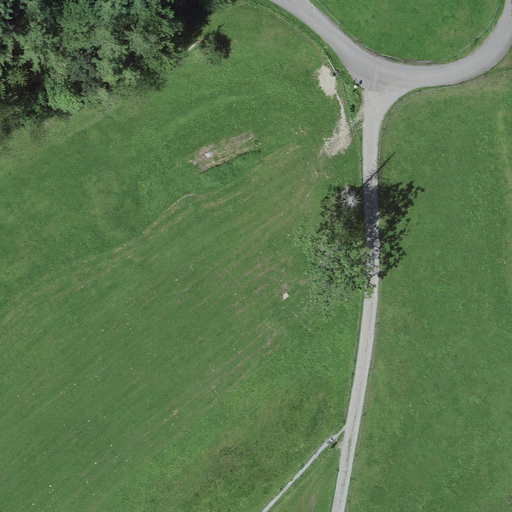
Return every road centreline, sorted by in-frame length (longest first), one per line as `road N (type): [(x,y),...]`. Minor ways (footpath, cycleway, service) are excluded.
road 1 (track): [(381,75),(372,120),(373,264),(353,422)]
road 2 (unclassified): [(285,0),(381,75),(458,71),(486,59),(511,22)]
